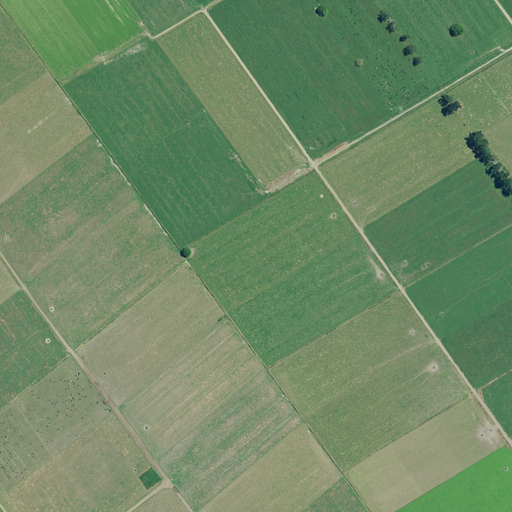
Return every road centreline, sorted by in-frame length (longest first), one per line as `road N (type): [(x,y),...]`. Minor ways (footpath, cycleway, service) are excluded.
road 1 (track): [(203,5),(511,450)]
road 2 (track): [(0,249),(189,511)]
